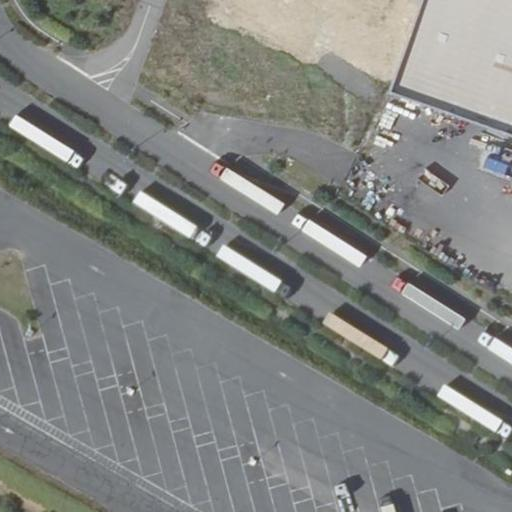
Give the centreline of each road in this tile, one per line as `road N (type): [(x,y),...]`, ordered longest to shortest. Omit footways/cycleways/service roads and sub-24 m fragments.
road 1 (tertiary): [(511,367),(0,41)]
road 2 (tertiary): [(0,99),(511,417)]
road 3 (unknown): [(511,265),(379,201)]
